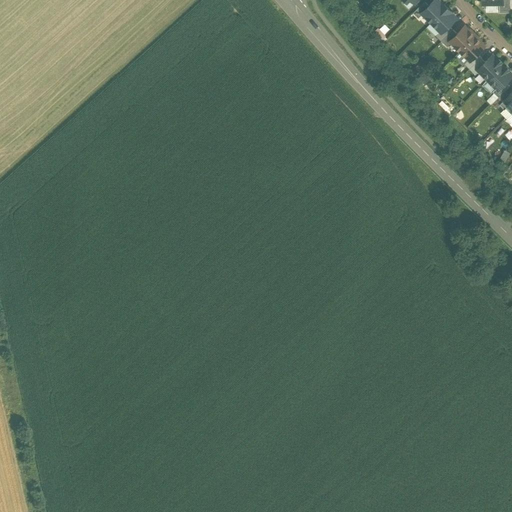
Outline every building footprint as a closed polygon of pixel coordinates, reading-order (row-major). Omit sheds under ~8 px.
[(433,0),(421,12),(432,22),(446,7),(439,0),(433,0)] [(509,0),(499,0),(500,5),(497,5),(498,13),(510,12),(509,0)] [(432,22),(441,32),(456,17),(446,7),(432,22)] [(475,35),(465,26),(450,41),(460,50),(475,35)] [(376,27),(371,32),(380,41),(385,36),(376,27)] [(485,45),(475,35),(460,50),(470,60),(485,45)] [(503,64),(493,55),(478,69),(488,79),(503,64)] [(511,74),(511,73),(503,64),(488,79),(498,89),(511,74)] [(511,112),(511,111),(511,91),(500,104),(504,109),(506,107),(511,112)] [(498,159),(504,162),(509,152),(503,149),(498,159)]
